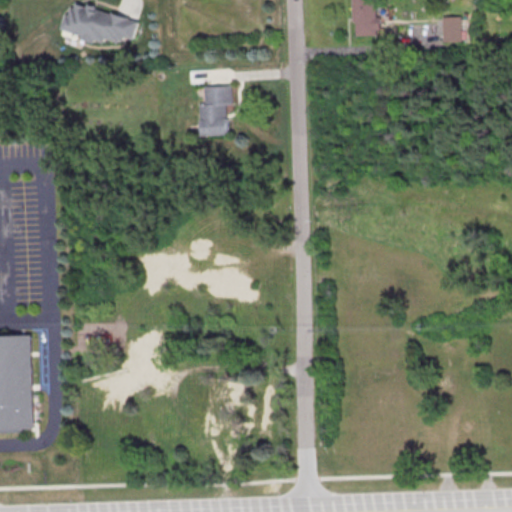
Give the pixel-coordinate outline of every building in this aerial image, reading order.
[(349,0),(373,0),(374,16),(378,16),(379,29),(375,29),(375,34),(354,35),(354,21),(350,22),(349,0)] [(60,28),(64,15),(67,15),(70,7),(73,8),(75,2),(86,6),(87,3),(96,6),(95,8),(138,22),(132,39),(123,36),(122,41),(118,40),(117,42),(103,38),(102,42),(93,40),(92,43),(80,39),(81,36),(60,28)] [(440,16),(458,16),(459,41),(441,41),(441,30),(440,16)] [(203,87),(217,86),(230,85),(232,104),(225,104),(227,134),(199,136),(198,119),(199,119),(198,104),(204,103),(203,87)] [(0,336),(34,335),(39,430),(0,431),(0,336)] [(184,384),(184,404),(235,403),(235,386),(223,387),(222,380),(198,380),(198,383),(184,384)]
